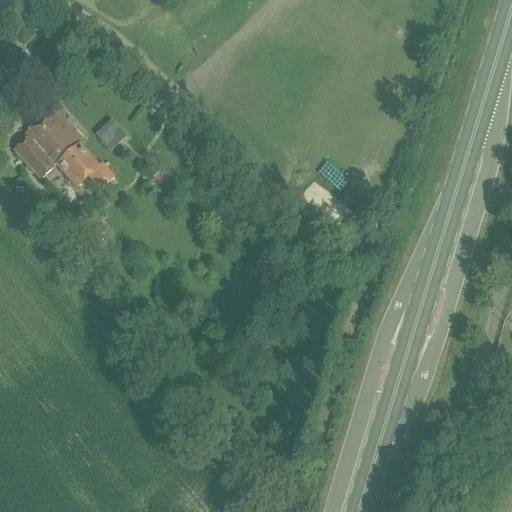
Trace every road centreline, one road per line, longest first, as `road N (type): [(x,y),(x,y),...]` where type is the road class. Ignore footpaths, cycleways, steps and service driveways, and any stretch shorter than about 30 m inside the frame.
road 1 (primary): [(358,511),(511,5)]
road 2 (unclassified): [(475,381),(511,260)]
